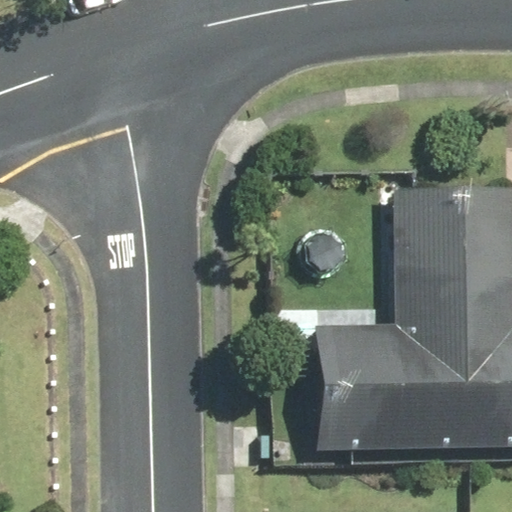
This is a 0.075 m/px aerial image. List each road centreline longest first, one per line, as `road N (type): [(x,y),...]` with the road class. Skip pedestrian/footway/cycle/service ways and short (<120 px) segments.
road 1 (residential): [(116,53),(144,240),(152,511)]
road 2 (residential): [(353,0),(233,20),(116,53)]
road 3 (residential): [(116,53),(0,93)]
